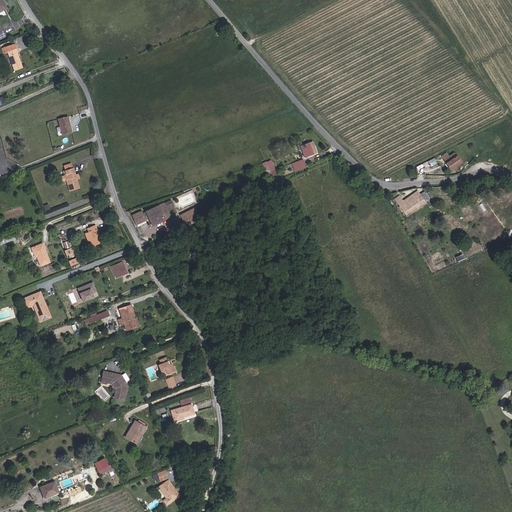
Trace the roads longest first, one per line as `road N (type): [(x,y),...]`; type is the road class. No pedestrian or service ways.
road 1 (unclassified): [(220,425),(203,338),(149,266),(117,204),(85,90),(21,0)]
road 2 (unclassified): [(511,174),(378,182),(210,0)]
